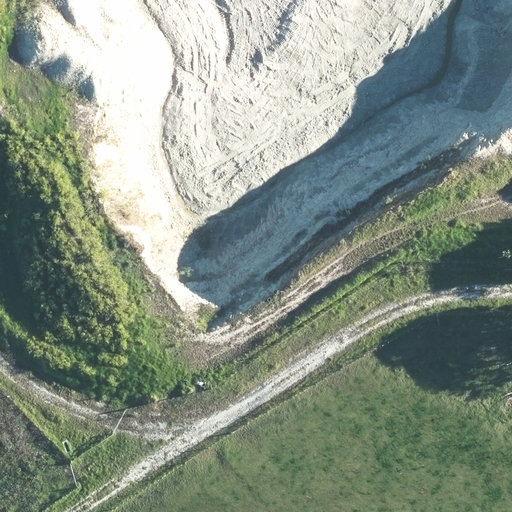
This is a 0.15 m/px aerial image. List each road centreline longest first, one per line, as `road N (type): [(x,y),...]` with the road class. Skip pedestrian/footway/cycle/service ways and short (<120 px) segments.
road 1 (track): [(106,511),(405,327),(448,307),(511,304)]
road 2 (track): [(214,440),(132,434),(46,395),(0,362)]
